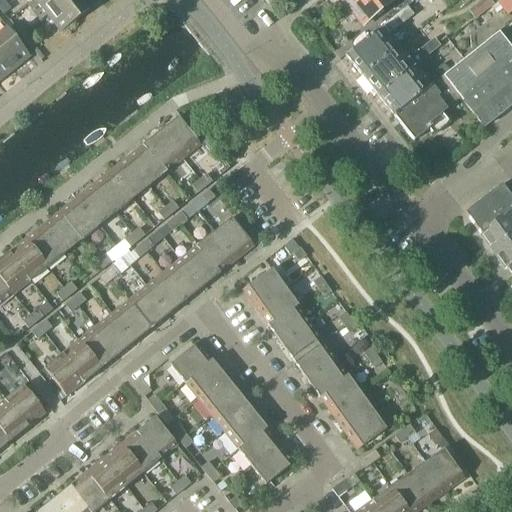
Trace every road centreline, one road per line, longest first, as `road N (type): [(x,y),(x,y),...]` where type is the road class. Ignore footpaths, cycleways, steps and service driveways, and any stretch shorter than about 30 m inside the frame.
road 1 (residential): [(511,343),(281,57),(217,0)]
road 2 (residential): [(0,480),(208,308)]
road 3 (residential): [(307,492),(322,480),(324,458),(208,308)]
